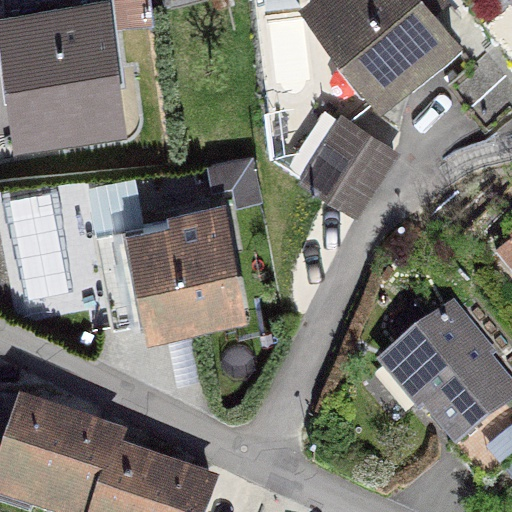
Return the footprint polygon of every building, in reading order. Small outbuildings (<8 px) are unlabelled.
[(4,0),(22,130),(116,118),(101,1),(105,1),(104,0),(4,0)] [(309,0),(380,90),(403,73),(412,85),(461,47),(428,5),(433,0),(309,0)] [(448,81),(485,129),(511,107),(511,65),(495,44),(448,81)] [(305,173),(355,206),(393,150),(342,116),(305,173)] [(239,200),(259,196),(251,155),(211,163),(215,184),(235,180),(239,200)] [(214,210),(96,232),(113,325),(231,302),(214,210)] [(389,360),(459,443),(495,413),(511,434),(511,391),(446,312),(389,360)] [(96,511),(115,457),(117,457),(121,443),(21,411),(0,475),(0,486),(34,497),(31,505),(53,511),(96,511)] [(96,511),(205,511),(213,488),(117,457),(115,457),(96,511)]
